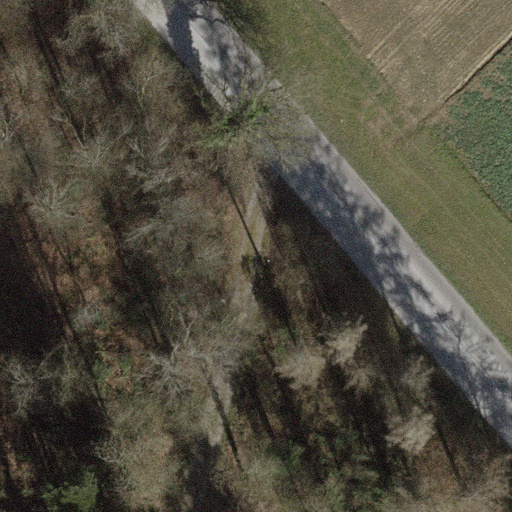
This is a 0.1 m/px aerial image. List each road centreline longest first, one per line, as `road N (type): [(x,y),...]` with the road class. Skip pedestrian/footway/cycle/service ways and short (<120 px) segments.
road 1 (residential): [(511,408),(176,0)]
road 2 (track): [(213,511),(326,184)]
